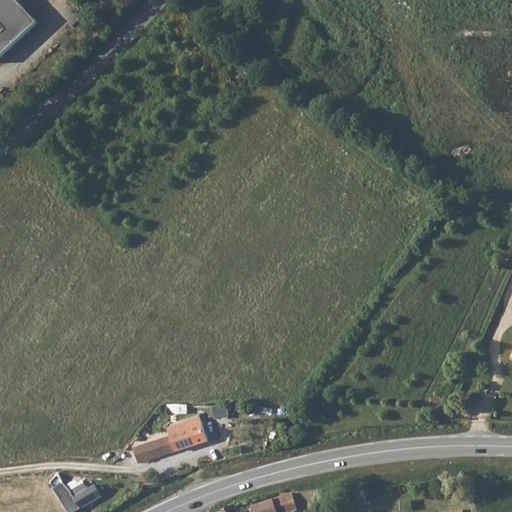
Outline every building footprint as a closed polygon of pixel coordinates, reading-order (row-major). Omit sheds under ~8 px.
[(15,0),(0,0),(0,60),(39,24),(15,0)] [(215,415),(230,417),(231,407),(216,406),(215,415)] [(174,437),(148,444),(153,459),(211,443),(205,423),(193,426),(194,431),(185,434),(174,437)] [(49,471),(42,483),(66,511),(79,511),(102,496),(97,491),(97,490),(95,487),(90,491),(85,485),(72,493),(59,482),(50,471),(49,471)] [(281,496),(252,506),(254,511),(290,511),(298,510),(293,493),(280,494),(281,496)]
